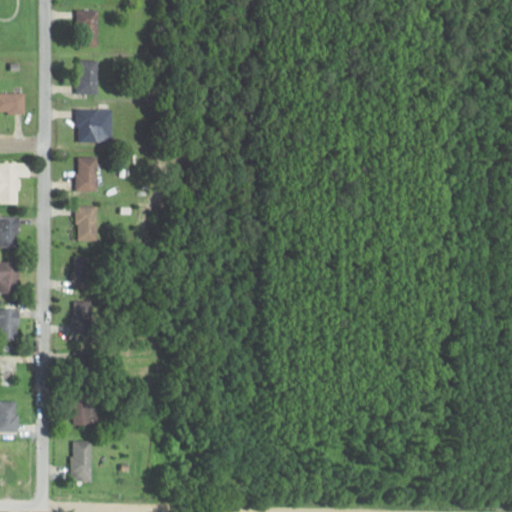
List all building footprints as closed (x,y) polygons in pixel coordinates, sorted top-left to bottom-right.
[(99,10),(78,10),(78,46),(99,46),(99,10)] [(99,59),(78,59),(78,93),(99,93),(99,59)] [(0,112),(25,113),(25,93),(0,93),(0,112)] [(113,141),(113,109),(78,109),(78,141),(113,141)] [(77,191),(99,191),(99,156),(77,156),(77,191)] [(0,192),(1,193),(1,204),(20,204),(20,176),(31,176),(31,163),(0,162),(0,192)] [(99,206),(77,206),(77,240),(99,240),(99,206)] [(0,216),(0,246),(21,247),(21,217),(0,216)] [(94,288),(93,256),(74,256),(74,289),(94,288)] [(20,262),(0,261),(0,294),(20,294),(20,262)] [(93,301),(74,301),(74,338),(93,338),(93,301)] [(20,310),(0,309),(0,338),(20,339),(20,310)] [(75,425),(98,425),(98,394),(75,394),(75,425)] [(0,401),(0,431),(19,432),(19,401),(0,401)] [(93,441),(72,441),(72,475),(93,475),(93,441)]
